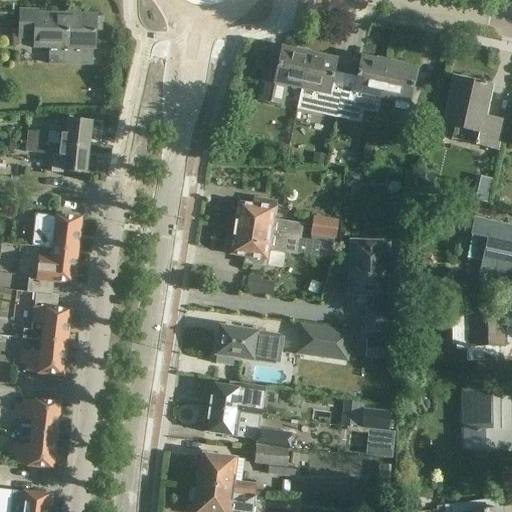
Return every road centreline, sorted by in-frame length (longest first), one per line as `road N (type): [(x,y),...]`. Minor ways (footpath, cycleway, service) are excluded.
road 1 (residential): [(78,511),(117,191)]
road 2 (tertiary): [(123,511),(167,199)]
road 3 (tertiary): [(167,199),(195,17)]
